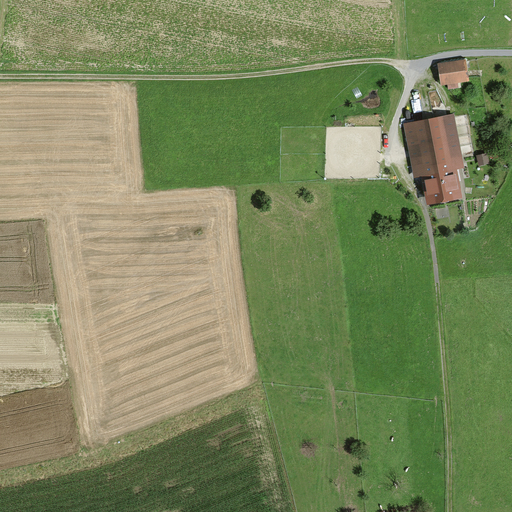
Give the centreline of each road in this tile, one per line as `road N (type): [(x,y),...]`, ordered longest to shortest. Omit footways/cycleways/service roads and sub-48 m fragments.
road 1 (track): [(0,77),(210,77),(355,61),(416,65)]
road 2 (track): [(450,511),(435,261),(425,209),(397,166)]
